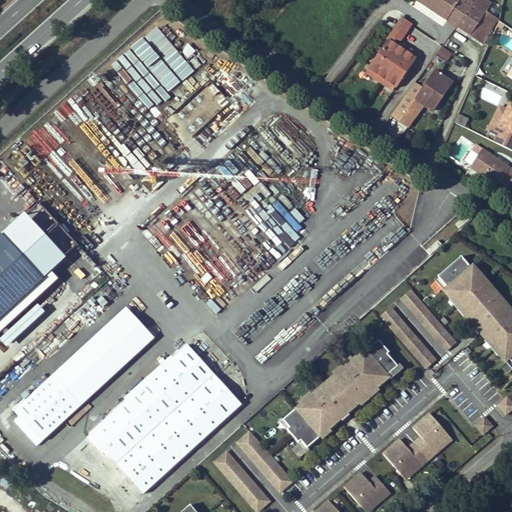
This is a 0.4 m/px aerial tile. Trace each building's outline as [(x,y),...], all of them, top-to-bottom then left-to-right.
[(417,0),(448,20),(461,0),(417,0)] [(461,0),(448,20),(457,26),(475,0),(461,0)] [(484,0),(475,0),(457,26),(482,42),(490,30),(497,20),(486,12),(491,4),(484,0)] [(396,87),(415,60),(414,59),(394,46),(397,42),(409,24),(402,19),(368,69),(370,70),(394,86),(396,87)] [(490,30),(482,42),(484,44),(492,31),(490,30)] [(171,31),(152,44),(176,80),(195,68),(171,31)] [(166,92),(179,81),(141,37),(128,48),(110,64),(120,76),(127,71),(158,108),(170,97),(166,92)] [(416,55),(397,42),(394,46),(414,59),(416,55)] [(442,46),(431,61),(441,68),(452,53),(442,46)] [(391,90),(394,86),(370,70),(367,73),(391,90)] [(452,82),(437,72),(417,102),(432,112),(452,82)] [(484,83),(478,96),(495,103),(500,89),(484,83)] [(243,104),(252,103),(250,92),(242,94),(243,104)] [(511,105),(510,105),(508,111),(500,127),(492,123),(489,131),(499,136),(495,143),(511,150),(511,105)] [(492,123),(500,127),(508,111),(500,107),(492,123)] [(465,126),(468,117),(458,114),(455,122),(465,126)] [(506,187),(511,182),(511,169),(482,149),(470,168),(497,186),(500,183),(506,187)] [(237,156),(231,161),(240,172),(246,167),(237,156)] [(243,173),(252,183),(257,179),(248,168),(243,173)] [(119,184),(128,192),(132,188),(123,179),(119,184)] [(288,227),(279,236),(290,247),(299,238),(288,227)] [(0,304),(34,274),(0,236),(0,304)] [(82,266),(86,262),(93,268),(96,264),(80,250),(73,258),(82,266)] [(511,308),(465,253),(433,279),(503,363),(510,358),(511,359),(511,308)] [(0,333),(49,290),(34,274),(0,304),(0,333)] [(100,291),(110,303),(121,293),(111,282),(100,291)] [(446,352),(457,342),(411,289),(399,299),(446,352)] [(216,313),(221,309),(211,299),(206,303),(216,313)] [(390,307),(379,317),(426,368),(437,358),(390,307)] [(125,309),(51,377),(73,401),(79,396),(83,400),(151,338),(125,309)] [(303,448),(405,372),(380,339),(278,415),(303,448)] [(239,404),(186,346),(89,434),(142,493),(239,404)] [(20,405),(17,402),(10,408),(40,440),(83,400),(79,396),(73,401),(51,377),(20,405)] [(511,401),(507,396),(496,406),(505,416),(511,410),(511,401)] [(381,452),(404,480),(454,441),(430,411),(411,426),(419,436),(407,446),(400,437),(381,452)] [(473,424),(483,435),(493,426),(484,414),(473,424)] [(249,430),(235,442),(280,494),(294,482),(249,430)] [(256,511),(258,511),(272,500),(226,450),(211,463),(256,511)] [(413,488),(436,468),(430,461),(407,482),(413,488)] [(360,471),(343,486),(365,511),(369,511),(391,493),(375,474),(368,480),(360,471)] [(196,511),(186,501),(173,511),(196,511)]
